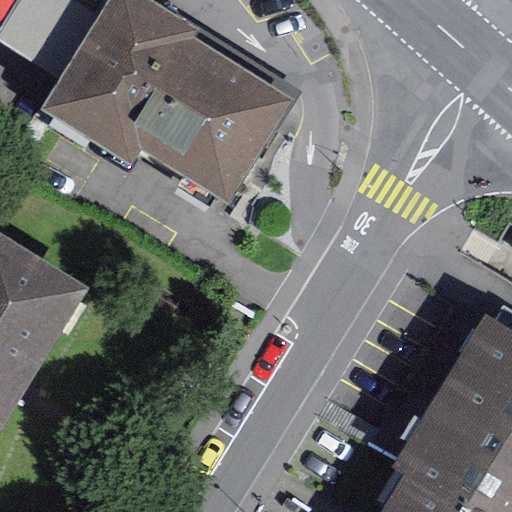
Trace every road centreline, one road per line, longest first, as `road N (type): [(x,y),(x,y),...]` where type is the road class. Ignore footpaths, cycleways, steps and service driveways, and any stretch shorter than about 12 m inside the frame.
road 1 (residential): [(419,166),(207,511)]
road 2 (secondary): [(384,0),(370,32),(372,80),(384,119),(419,166)]
